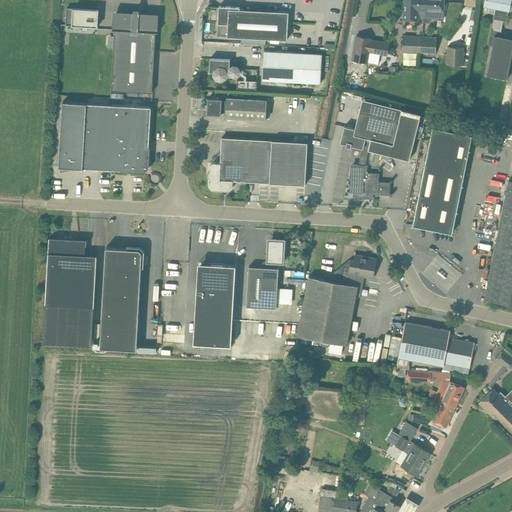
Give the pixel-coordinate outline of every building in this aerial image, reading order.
[(418,18),(423,18),(423,8),(426,8),(427,0),(426,0),(404,0),(404,20),(418,20),(418,18)] [(444,19),(444,1),(444,0),(426,0),(427,0),(426,8),(423,8),(423,18),(444,19)] [(485,0),(485,6),(495,8),(493,19),(506,22),(510,2),(509,2),(508,0),(485,0)] [(218,19),(217,36),(227,37),(287,40),(289,12),(240,9),(240,7),(219,6),(218,19)] [(99,10),(66,8),(65,25),(98,27),(99,10)] [(307,9),(305,43),(332,45),(338,11),(307,9)] [(133,12),(133,13),(133,14),(115,13),(115,29),(111,90),(152,93),(156,16),(139,15),(140,12),(139,12),(139,13),(133,13),(133,12)] [(507,79),(511,54),(511,38),(500,36),(501,31),(492,29),(489,45),(493,46),(487,75),(507,79)] [(352,61),(368,63),(370,52),(387,55),(389,43),(371,40),(371,38),(356,36),(352,61)] [(419,53),(420,37),(403,36),(402,52),(419,53)] [(420,37),(419,53),(436,54),(437,38),(420,37)] [(463,64),(464,47),(447,46),(446,64),(463,64)] [(322,54),(264,51),(262,80),(321,83),(322,54)] [(208,72),(214,73),(214,74),(214,76),(215,77),(215,78),(216,78),(217,79),(218,80),(219,80),(220,80),(221,80),(222,80),(223,80),(224,79),(225,78),(226,77),(226,76),(227,75),(227,74),(227,73),(229,72),(230,73),(230,74),(231,74),(231,75),(232,76),(233,76),(234,76),(235,76),(236,76),(237,76),(237,75),(238,75),(239,74),(239,73),(240,72),(240,71),(240,70),(240,69),(239,69),(239,68),(238,67),(238,66),(236,66),(235,65),(234,65),(232,66),(231,67),(230,68),(230,67),(230,60),(210,58),(209,72),(208,72)] [(446,91),(436,90),(434,103),(445,104),(446,91)] [(235,118),(265,121),(267,100),(227,97),(226,102),(222,101),(221,113),(226,113),(225,118),(235,118)] [(221,113),(222,101),(222,99),(208,99),(207,115),(221,115),(221,113)] [(151,107),(141,106),(63,102),(59,167),(61,167),(61,170),(73,168),(84,169),(84,168),(123,170),(123,171),(144,172),(148,169),(150,147),(149,147),(151,107)] [(347,144),(346,146),(351,147),(351,146),(363,148),(360,159),(359,165),(366,165),(366,161),(369,150),(409,160),(421,114),(402,109),(399,121),(359,111),(355,129),(344,126),(340,143),(347,144)] [(452,233),(472,135),(433,127),(413,225),(452,233)] [(233,181),(270,183),(305,185),(308,142),(222,137),(220,163),(213,163),(210,165),(209,187),(211,190),(230,191),(232,188),(233,181)] [(359,165),(352,165),(351,182),(350,182),(349,192),(354,192),(354,198),(373,199),(373,193),(378,193),(378,194),(390,195),(390,182),(378,181),(379,174),(367,173),(368,165),(366,165),(359,165)] [(511,181),(509,181),(487,289),(485,299),(511,304),(511,181)] [(248,276),(246,306),(276,308),(276,304),(278,268),(277,268),(278,262),(283,262),(283,257),(289,257),(290,243),(284,243),(284,240),(272,239),(272,241),(270,243),(268,243),(268,256),(267,261),(265,261),(262,263),(261,265),(260,267),(249,266),(248,276)] [(43,343),(92,345),(97,257),(85,257),(86,242),(49,240),(43,343)] [(139,249),(106,247),(100,348),(137,350),(142,252),(139,249)] [(307,286),(298,335),(337,343),(347,345),(356,296),(361,297),(363,287),(359,286),(361,276),(373,278),(376,259),(355,255),(354,260),(351,260),(349,275),(343,274),(341,283),(309,276),(307,286)] [(197,285),(194,343),(231,345),(236,265),(198,263),(197,285)] [(450,330),(405,322),(397,365),(398,365),(398,369),(405,370),(405,369),(409,369),(409,365),(407,364),(408,359),(443,366),(444,363),(469,368),(474,343),(449,338),(450,330)] [(398,357),(402,338),(392,336),(387,359),(397,361),(398,361),(398,357)] [(508,370),(511,365),(511,357),(503,350),(495,360),(508,370)] [(430,381),(431,373),(408,372),(407,380),(430,381)] [(455,407),(464,387),(455,383),(450,381),(442,381),(434,399),(440,402),(441,401),(455,407)] [(486,395),(479,402),(499,422),(511,435),(511,401),(511,402),(511,401),(511,389),(506,396),(501,392),(499,394),(493,388),(486,395)] [(446,427),(455,407),(441,401),(440,402),(432,421),(446,427)] [(327,419),(328,411),(319,409),(318,417),(327,419)] [(408,419),(428,425),(430,418),(411,412),(408,419)] [(392,431),(387,440),(396,445),(409,453),(401,465),(407,469),(416,474),(423,462),(425,463),(430,453),(422,448),(410,441),(418,428),(406,421),(398,434),(401,436),(401,437),(392,431)] [(395,511),(399,506),(391,501),(393,498),(383,491),(380,495),(375,492),(372,498),(369,496),(360,511),(395,511)] [(355,511),(358,502),(333,498),(333,497),(321,496),(320,497),(318,511),(326,511),(355,511)]
